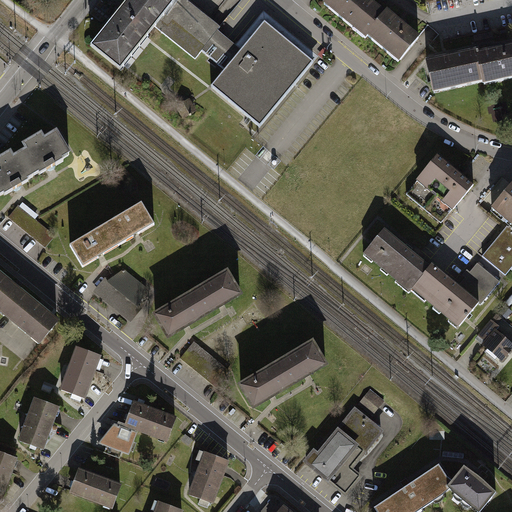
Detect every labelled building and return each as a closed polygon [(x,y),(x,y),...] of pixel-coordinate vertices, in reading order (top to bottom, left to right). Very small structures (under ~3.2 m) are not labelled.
[(136,0),(97,47),(126,71),(159,31),(195,62),(202,54),(229,75),(246,53),(221,34),(224,30),(187,0),(136,0)] [(364,41),(366,39),(386,14),(367,0),(326,0),(321,6),(364,41)] [(386,14),(366,39),(399,66),(419,40),(386,14)] [(229,75),(216,89),(264,128),(317,66),(269,26),(246,53),(229,75)] [(511,81),(511,48),(477,56),(484,85),(485,88),(511,81)] [(426,65),(434,97),(484,85),(477,56),(476,53),(426,65)] [(192,112),(186,102),(176,108),(182,117),(192,112)] [(0,201),(73,158),(58,133),(0,168),(0,201)] [(473,189),(438,160),(416,187),(452,216),(473,189)] [(511,195),(495,218),(507,227),(509,228),(511,230),(511,195)] [(144,204),(72,247),(86,270),(157,227),(144,204)] [(53,233),(20,205),(9,220),(29,236),(41,246),(53,233)] [(484,258),(508,278),(511,272),(511,230),(509,228),(484,258)] [(431,267),(385,229),(364,254),(411,292),(413,289),(431,267)] [(478,262),(460,285),(480,302),(481,303),(500,280),(478,262)] [(460,285),(434,264),(431,267),(413,289),(459,327),(480,302),(460,285)] [(143,285),(124,271),(98,291),(130,318),(136,307),(143,285)] [(21,289),(0,272),(0,313),(1,314),(21,289)] [(230,277),(154,322),(169,347),(245,302),(230,277)] [(66,325),(21,289),(1,315),(46,350),(66,325)] [(511,346),(511,343),(492,329),(479,345),(501,361),(511,346)] [(323,363),(309,339),(235,380),(248,405),(323,363)] [(219,367),(190,341),(175,357),(207,382),(219,367)] [(104,359),(76,350),(62,390),(89,400),(104,359)] [(360,403),(375,416),(387,401),(372,389),(360,403)] [(64,412),(36,401),(18,445),(46,456),(64,412)] [(179,420),(134,404),(125,428),(138,432),(171,444),(179,420)] [(377,430),(353,412),(311,466),(334,484),(377,430)] [(129,457),(138,432),(125,428),(116,424),(98,445),(129,457)] [(227,458),(203,449),(187,490),(211,499),(227,458)] [(19,461),(0,454),(0,507),(3,508),(19,461)] [(373,509),(375,511),(413,511),(448,488),(451,486),(449,483),(437,465),(373,509)] [(478,511),(494,493),(461,467),(449,483),(451,486),(448,488),(477,511),(478,511)] [(114,511),(123,491),(82,474),(72,497),(107,511),(114,511)] [(181,511),(182,509),(158,500),(153,511),(181,511)]
